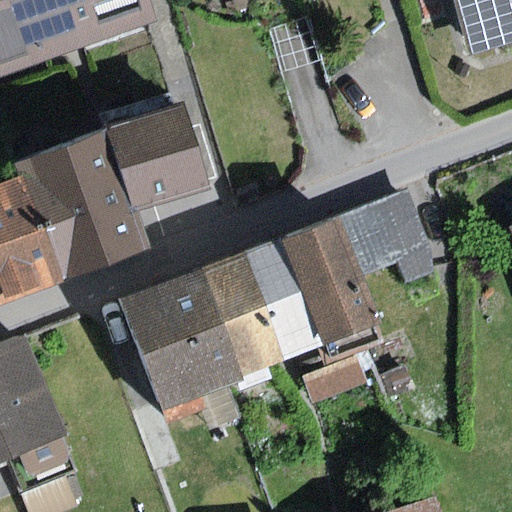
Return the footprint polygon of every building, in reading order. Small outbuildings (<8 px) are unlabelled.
[(160,0),(0,0),(0,79),(168,25),(160,0)] [(511,0),(458,0),(477,60),(511,49),(511,0)] [(308,18),(272,27),(282,72),(304,67),(318,64),(308,18)] [(194,105),(119,128),(113,135),(140,213),(215,192),(194,105)] [(24,165),(29,179),(72,282),(154,252),(140,213),(113,135),(24,165)] [(0,311),(72,282),(29,179),(0,190),(0,311)] [(405,194),(339,219),(360,274),(390,262),(398,284),(434,271),(405,194)] [(329,364),(386,343),(360,274),(339,219),(282,240),(323,348),(329,364)] [(323,348),(282,240),(204,269),(244,377),(323,348)] [(247,384),(244,377),(204,269),(120,300),(163,415),(247,384)] [(32,337),(0,348),(0,467),(13,463),(67,443),(71,442),(32,337)] [(359,360),(305,380),(313,402),(367,382),(359,360)] [(67,443),(13,463),(25,493),(67,477),(78,473),(67,443)] [(67,477),(25,493),(31,511),(70,511),(79,509),(67,477)] [(389,511),(445,511),(440,495),(389,511)]
